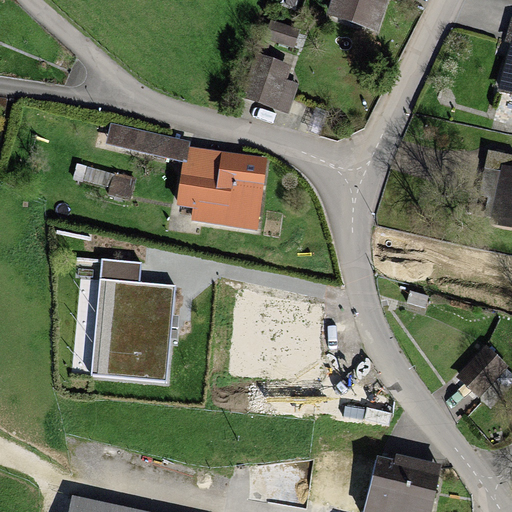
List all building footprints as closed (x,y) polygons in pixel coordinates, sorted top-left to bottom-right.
[(338,0),(332,16),(380,34),(393,0),(338,0)] [(511,23),(505,40),(511,42),(511,45),(497,93),(511,98),(511,23)] [(280,24),(273,40),(295,50),(302,33),(280,24)] [(262,64),(250,102),(275,109),(287,71),(262,64)] [(511,158),(498,155),(481,220),(511,228),(511,158)] [(221,180),(183,176),(181,209),(228,213),(230,189),(262,192),(264,161),(223,158),(221,180)] [(184,282),(117,273),(105,370),(172,378),(184,282)] [(324,310),(248,300),(240,365),(316,375),(324,310)] [(478,371),(454,393),(470,409),(493,386),(478,371)] [(429,511),(439,472),(332,446),(318,505),(348,511),(429,511)] [(117,511),(74,503),(72,511),(117,511)]
